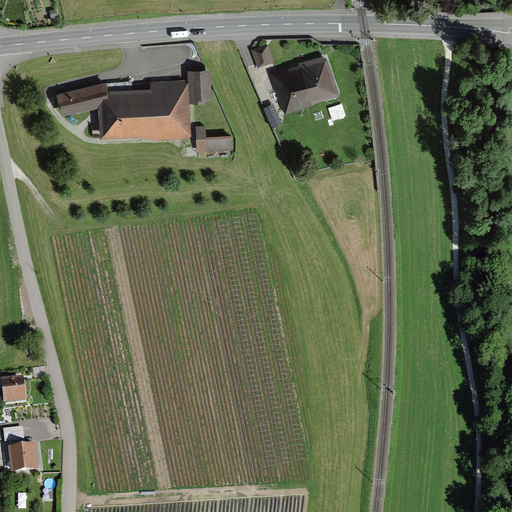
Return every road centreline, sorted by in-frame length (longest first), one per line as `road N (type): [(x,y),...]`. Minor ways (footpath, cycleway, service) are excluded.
road 1 (tertiary): [(0,46),(214,25),(511,31)]
road 2 (track): [(447,25),(441,116),(475,414),(475,511)]
road 3 (unclassified): [(66,511),(63,410),(7,177)]
